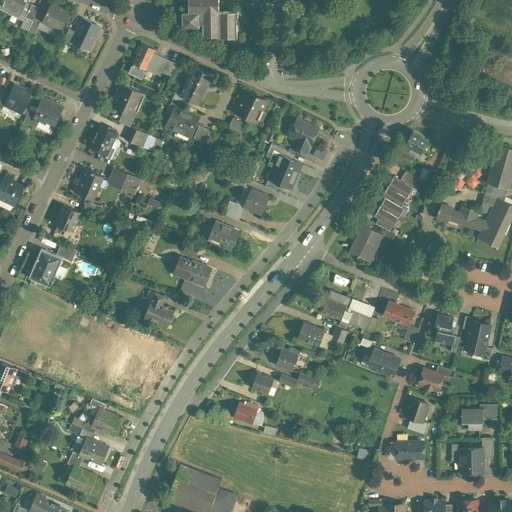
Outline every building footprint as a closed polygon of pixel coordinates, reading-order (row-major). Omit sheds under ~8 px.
[(26,0),(0,0),(1,0),(9,4),(8,7),(20,13),(26,0)] [(189,0),(189,1),(191,1),(191,6),(189,6),(189,11),(183,11),(183,26),(200,26),(200,23),(204,23),(204,35),(210,35),(210,34),(215,34),(215,35),(220,35),(220,37),(227,37),(227,35),(231,35),(232,37),(238,37),(238,23),(234,23),(234,20),(238,20),(237,17),(239,17),(239,10),(220,11),(220,5),(218,5),(218,1),(220,1),(219,0),(189,0)] [(70,11),(51,2),(43,20),(43,21),(57,28),(62,30),(70,11)] [(32,4),(26,16),(33,20),(35,17),(40,6),(39,6),(39,7),(32,4)] [(43,20),(35,17),(33,20),(29,29),(36,33),(41,20),(43,21),(43,20)] [(101,26),(83,18),(77,31),(72,41),(73,41),(90,49),(101,26)] [(57,28),(43,21),(40,26),(54,33),(57,28)] [(77,31),(70,28),(64,40),(72,43),(73,41),(72,41),(77,31)] [(156,48),(143,42),(133,62),(146,68),(147,68),(155,52),(156,48)] [(169,59),(155,52),(147,68),(161,75),(163,71),(169,59)] [(178,63),(169,59),(163,71),(172,76),(178,63)] [(146,68),(135,63),(134,64),(133,64),(129,71),(143,78),(146,70),(145,70),(146,68)] [(196,68),(183,95),(188,98),(198,102),(211,75),(196,68)] [(122,82),(111,105),(124,111),(136,116),(142,103),(138,101),(142,91),(122,82)] [(31,91),(14,83),(9,93),(5,102),(13,106),(12,108),(21,112),(24,107),(30,94),(31,91)] [(0,108),(2,109),(5,102),(9,93),(3,90),(0,96),(0,108)] [(267,101),(246,91),(236,111),(254,120),(260,107),(263,108),(267,101)] [(183,95),(176,92),(173,99),(185,104),(188,98),(183,95)] [(30,94),(24,107),(29,109),(30,108),(35,96),(30,94)] [(63,106),(43,97),(37,111),(31,124),(36,126),(39,120),(54,127),(63,106)] [(13,106),(5,102),(2,109),(1,111),(18,119),(21,112),(12,108),(13,106)] [(194,115),(174,106),(166,124),(191,136),(199,119),(193,116),(194,115)] [(29,109),(24,121),(31,124),(37,111),(30,108),(29,109)] [(136,116),(124,111),(119,120),(132,126),(136,116)] [(234,116),(228,131),(241,137),(247,121),(234,116)] [(318,128),(298,119),(295,125),(297,129),(294,136),(297,138),(294,145),(294,146),(303,150),(307,152),(318,128)] [(67,123),(60,120),(54,134),(60,137),(67,123)] [(101,124),(91,145),(107,153),(117,132),(101,124)] [(211,129),(200,124),(194,137),(206,142),(211,129)] [(149,133),(132,126),(126,139),(143,146),(149,133)] [(429,139),(413,130),(406,143),(422,152),(423,150),(426,151),(429,146),(426,144),(429,139)] [(284,148),(272,143),(268,151),(279,156),(281,154),(282,154),(284,148)] [(490,204),(494,205),(487,220),(483,219),(477,217),(479,210),(462,204),(459,214),(451,212),(453,206),(442,203),(440,207),(438,211),(439,211),(437,217),(449,221),(449,218),(482,229),(479,237),(498,246),(511,216),(511,203),(505,200),(508,188),(510,188),(510,186),(511,180),(511,147),(498,143),(498,144),(499,144),(488,181),(487,181),(487,182),(489,182),(486,193),(496,196),(493,204),(490,203),(489,204),(490,204)] [(303,150),(294,146),(294,145),(291,144),(289,151),(300,156),(303,150)] [(316,154),(326,158),(329,149),(319,145),(316,154)] [(270,177),(270,178),(280,183),(292,188),(292,187),(289,186),(295,173),(298,174),(303,163),(282,154),(281,154),(279,156),(270,177)] [(129,172),(116,166),(109,181),(122,186),(125,180),(129,172)] [(93,170),(85,167),(75,190),(92,198),(102,174),(95,171),(93,170)] [(418,177),(406,170),(401,179),(413,186),(418,177)] [(141,177),(129,172),(125,180),(137,186),(136,189),(141,177)] [(250,178),(239,173),(235,181),(246,186),(250,178)] [(24,185),(5,177),(6,176),(5,175),(4,177),(0,186),(0,196),(16,204),(25,185),(24,184),(24,185)] [(394,175),(383,194),(385,195),(375,214),(380,217),(394,225),(405,206),(402,204),(413,186),(401,179),(394,175)] [(280,183),(270,178),(270,177),(269,177),(266,185),(277,190),(280,183)] [(179,187),(168,182),(165,188),(177,193),(179,187)] [(270,196),(252,188),(244,205),(262,213),(270,196)] [(486,193),(481,210),(487,211),(490,204),(489,204),(490,203),(493,204),(496,196),(486,193)] [(149,202),(162,208),(165,201),(152,195),(149,202)] [(244,205),(230,199),(224,213),(238,219),(244,205)] [(95,206),(85,202),(82,208),(92,212),(95,206)] [(82,211),(64,204),(59,214),(55,223),(73,231),(82,211)] [(200,204),(197,211),(211,216),(214,209),(200,204)] [(481,210),(479,210),(477,217),(483,219),(487,220),(494,205),(490,204),(487,211),(481,210)] [(394,225),(380,217),(376,223),(386,228),(390,230),(394,225)] [(230,225),(216,219),(208,239),(232,249),(239,233),(228,228),(230,225)] [(383,234),(363,224),(350,252),(358,256),(359,257),(360,256),(371,261),(375,251),(383,234)] [(390,230),(386,228),(383,234),(393,239),(396,233),(390,230)] [(77,249),(62,242),(57,253),(63,256),(63,257),(72,260),(77,249)] [(57,253),(42,247),(30,276),(33,278),(45,283),(51,285),(63,257),(63,256),(57,253)] [(199,251),(188,247),(185,253),(196,258),(199,251)] [(193,261),(184,257),(181,262),(191,266),(193,261)] [(191,266),(186,277),(199,283),(199,282),(206,285),(213,268),(204,264),(204,265),(193,260),(193,261),(191,266)] [(181,262),(177,273),(186,277),(191,266),(181,262)] [(45,283),(33,278),(30,283),(42,288),(45,283)] [(349,297),(331,290),(328,297),(347,304),(349,297)] [(166,296),(156,292),(152,300),(145,315),(158,321),(157,324),(167,328),(168,325),(175,310),(162,304),(166,296)] [(328,297),(322,311),(342,318),(345,310),(347,304),(328,297)] [(352,312),(356,300),(349,297),(347,304),(345,310),(352,312)] [(356,300),(352,312),(345,310),(342,318),(359,325),(364,314),(368,305),(356,300)] [(404,306),(389,300),(383,314),(398,320),(400,316),(411,320),(415,311),(404,306)] [(368,305),(364,314),(371,317),(375,307),(368,305)] [(454,316),(438,313),(435,323),(437,323),(436,328),(438,329),(436,339),(453,343),(455,335),(456,333),(454,332),(455,326),(452,325),(454,316)] [(364,314),(359,325),(367,328),(371,317),(364,314)] [(473,316),(466,315),(463,327),(469,329),(472,319),(473,316)] [(378,319),(371,317),(367,328),(373,331),(378,319)] [(472,319),(469,329),(465,348),(484,352),(485,352),(486,346),(491,324),(472,319)] [(325,330),(304,322),(299,337),(319,345),(325,330)] [(337,326),(332,340),(342,344),(347,330),(337,326)] [(403,344),(409,346),(415,330),(409,328),(403,344)] [(149,343),(129,335),(127,340),(133,342),(130,349),(144,355),(149,343)] [(461,336),(455,335),(453,343),(451,351),(457,352),(461,336)] [(290,346),(289,349),(283,347),(276,364),(293,370),(296,363),(300,353),(301,350),(290,346)] [(492,347),(486,346),(485,352),(484,352),(483,358),(490,359),(492,347)] [(401,358),(374,347),(367,365),(394,376),(401,358)] [(130,349),(117,378),(129,383),(130,381),(140,385),(152,359),(144,355),(130,349)] [(308,353),(301,350),(300,353),(296,363),(303,365),(308,353)] [(511,358),(503,356),(500,369),(511,372),(511,358)] [(18,368),(0,360),(0,387),(3,389),(8,391),(18,368)] [(452,369),(439,364),(436,371),(444,373),(444,374),(449,375),(452,369)] [(436,371),(424,367),(419,383),(426,386),(427,388),(430,389),(432,388),(439,390),(444,374),(444,373),(436,371)] [(275,378),(258,371),(252,387),(269,393),(275,378)] [(320,379),(301,372),(298,379),(309,384),(317,387),(320,379)] [(298,379),(282,373),(279,380),(295,386),(296,384),(298,379)] [(309,384),(298,379),(296,384),(307,389),(309,384)] [(102,401),(93,397),(90,403),(99,407),(100,407),(104,409),(107,403),(106,403),(102,401)] [(429,403),(412,397),(406,413),(408,416),(411,417),(423,421),(423,420),(429,403)] [(247,404),(240,401),(234,416),(252,423),(259,405),(248,401),(247,404)] [(490,413),(490,403),(480,403),(481,407),(484,407),(484,413),(490,413)] [(104,409),(100,407),(99,407),(92,424),(92,425),(97,427),(115,434),(122,416),(104,409)] [(481,407),(462,407),(462,421),(469,421),(469,429),(482,429),(482,420),(484,420),(484,413),(484,407),(481,407)] [(71,429),(80,432),(85,418),(75,415),(71,429)] [(423,421),(411,417),(408,427),(425,433),(429,422),(423,420),(423,421)] [(92,424),(86,421),(83,427),(95,432),(97,427),(92,425),(92,424)] [(278,427),(266,424),(263,432),(276,435),(278,427)] [(95,432),(83,427),(81,433),(87,436),(87,435),(92,438),(95,432)] [(28,439),(19,435),(15,445),(24,449),(28,439)] [(92,438),(87,435),(87,436),(80,453),(79,453),(84,456),(102,463),(110,445),(92,438)] [(494,455),(494,437),(482,437),(482,446),(483,447),(483,455),(494,455)] [(424,457),(424,440),(397,441),(397,458),(424,457)] [(462,447),(462,443),(452,443),(452,460),(461,460),(461,447),(462,447)] [(369,458),(371,448),(361,446),(359,456),(369,458)] [(462,447),(461,447),(461,460),(461,471),(483,471),(483,455),(483,447),(482,446),(462,447)] [(80,453),(73,450),(71,456),(82,461),(84,456),(79,453),(80,453)] [(19,460),(0,451),(0,463),(15,470),(19,460)] [(32,457),(22,453),(19,460),(29,464),(32,457)] [(82,461),(71,456),(68,462),(74,465),(75,464),(80,466),(82,461)] [(29,464),(19,460),(15,470),(25,474),(29,464)] [(222,478),(181,463),(172,487),(213,503),(213,502),(219,487),(222,478)] [(80,466),(75,464),(74,465),(67,482),(90,492),(97,474),(80,466)] [(16,496),(19,488),(8,483),(5,491),(16,496)] [(208,511),(213,503),(172,487),(167,499),(201,511),(208,511)] [(239,494),(219,487),(213,502),(233,509),(239,494)] [(46,496),(38,492),(30,510),(35,511),(65,511),(67,509),(44,499),(46,496)] [(433,500),(433,499),(425,499),(425,503),(419,503),(419,511),(444,511),(445,503),(445,500),(433,500)] [(477,499),(458,499),(458,511),(477,511),(477,506),(477,499)] [(498,500),(490,500),(490,506),(491,511),(492,511),(491,511),(511,511),(511,510),(511,499),(505,500),(505,499),(498,499),(498,500)] [(231,511),(233,509),(213,502),(213,503),(208,511),(231,511)] [(452,511),(452,503),(445,503),(444,511),(452,511)]
